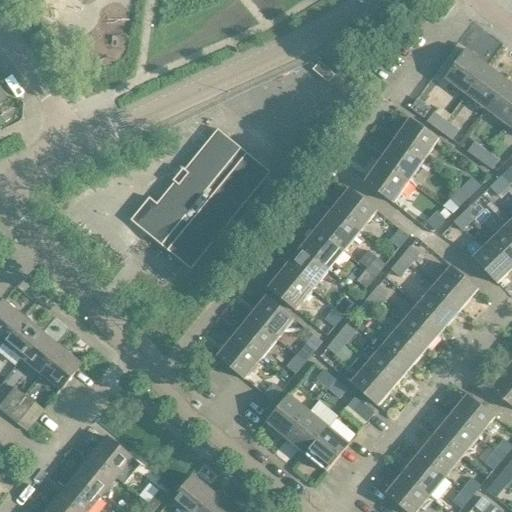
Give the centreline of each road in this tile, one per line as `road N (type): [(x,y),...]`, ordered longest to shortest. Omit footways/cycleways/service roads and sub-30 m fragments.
road 1 (tertiary): [(79,144),(372,0)]
road 2 (residential): [(336,511),(441,379),(511,314)]
road 3 (residential): [(309,511),(181,407),(133,355)]
road 4 (residential): [(133,355),(47,258),(0,185)]
road 5 (residential): [(7,511),(133,355)]
road 6 (residential): [(79,144),(0,30)]
